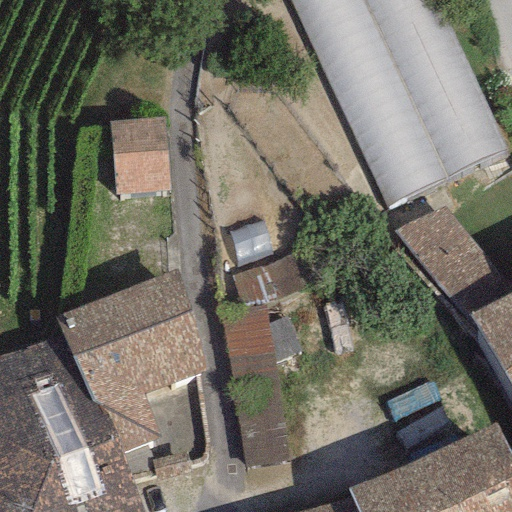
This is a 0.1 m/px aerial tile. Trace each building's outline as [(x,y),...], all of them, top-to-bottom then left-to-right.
[(353,0),(287,0),(384,212),(439,187),(353,0)] [(433,0),(357,0),(441,182),(504,154),(433,0)] [(166,127),(108,130),(109,143),(113,204),(170,200),(166,127)] [(511,281),(442,211),(394,232),(414,259),(438,291),(460,320),(466,328),(511,306),(511,281)] [(414,259),(267,330),(273,367),(332,340),(438,291),(414,259)] [(203,381),(172,280),(70,320),(50,328),(58,344),(117,464),(156,440),(140,398),(196,383),(203,381)] [(438,291),(332,340),(359,377),(460,320),(438,291)] [(511,306),(466,328),(511,404),(511,306)] [(263,312),(220,317),(247,470),(291,461),(273,367),(267,330),(263,312)] [(511,425),(511,404),(460,320),(359,377),(414,474),(493,435),(511,425)] [(117,464),(58,344),(0,363),(0,511),(136,511),(125,484),(117,464)] [(511,511),(511,477),(493,435),(414,474),(350,503),(353,511),(511,511)] [(180,456),(149,465),(152,475),(155,485),(185,475),(183,466),(180,456)] [(353,511),(350,503),(324,511),(353,511)]
